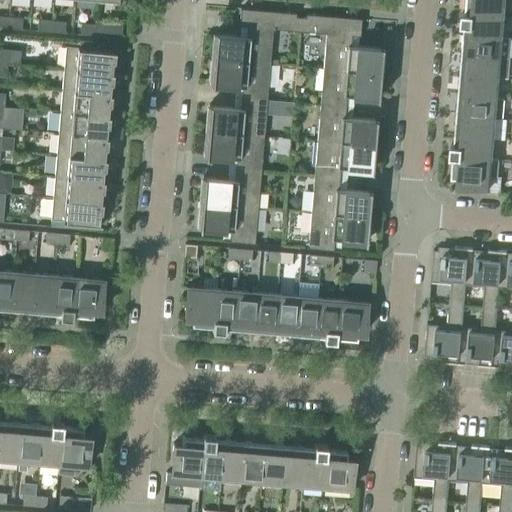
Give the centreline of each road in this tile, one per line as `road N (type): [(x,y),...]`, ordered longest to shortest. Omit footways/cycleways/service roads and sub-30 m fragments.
road 1 (residential): [(144,378),(176,0)]
road 2 (residential): [(397,399),(144,378)]
road 3 (residential): [(409,211),(428,0)]
road 4 (residential): [(397,399),(409,211)]
road 5 (residential): [(144,378),(0,367)]
road 6 (residential): [(133,511),(144,378)]
